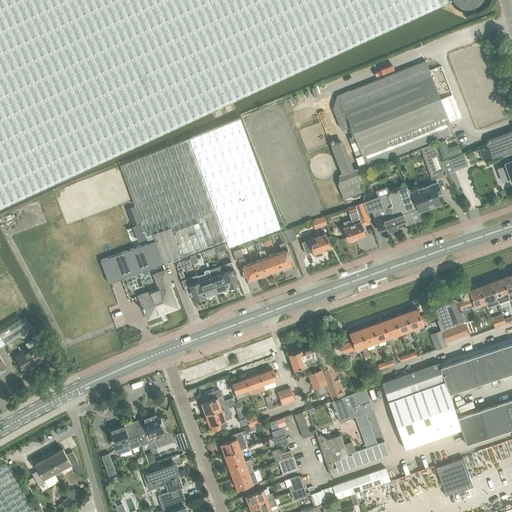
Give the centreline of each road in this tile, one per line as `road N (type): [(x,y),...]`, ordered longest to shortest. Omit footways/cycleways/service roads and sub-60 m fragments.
road 1 (primary): [(165,351),(511,226)]
road 2 (residential): [(165,351),(223,511)]
road 3 (unknown): [(511,119),(479,130),(471,124),(440,42)]
road 4 (unknown): [(440,42),(331,87),(329,98)]
road 5 (unclassified): [(511,432),(447,453),(446,447),(399,462),(397,456)]
road 6 (unclassified): [(101,511),(67,393)]
